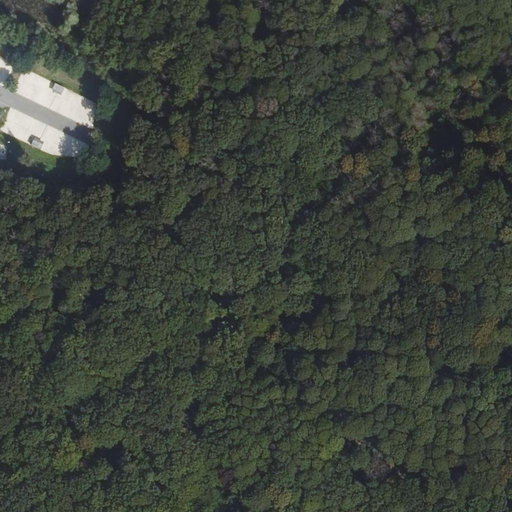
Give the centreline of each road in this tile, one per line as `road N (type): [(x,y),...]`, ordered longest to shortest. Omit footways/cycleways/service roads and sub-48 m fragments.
road 1 (track): [(0,438),(110,385),(238,286),(295,222),(307,394),(422,492),(430,511)]
road 2 (residential): [(302,0),(295,222)]
